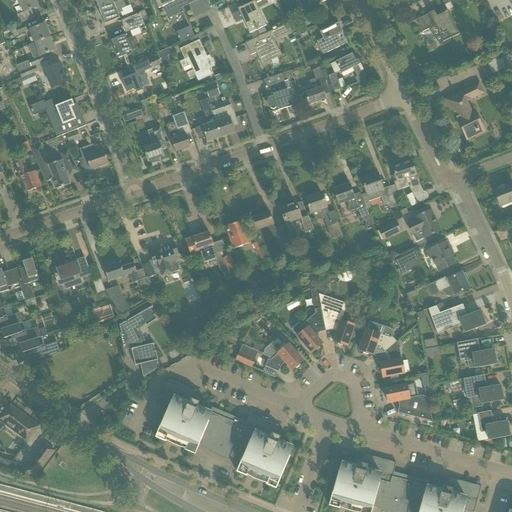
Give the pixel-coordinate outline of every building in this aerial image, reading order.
[(19,0),(21,5),(24,12),(17,15),(20,23),(25,21),(34,18),(31,10),(37,7),(34,0),(19,0)] [(95,0),(99,9),(120,0),(95,0)] [(120,0),(99,9),(105,24),(120,18),(118,14),(123,12),(122,9),(126,7),(123,0),(120,0)] [(154,0),(159,9),(164,6),(168,14),(169,18),(182,12),(180,7),(188,3),(189,5),(198,0),(154,0)] [(239,12),(232,15),(236,24),(243,20),(244,20),(250,33),(258,29),(263,26),(265,26),(257,9),(258,8),(268,3),(266,0),(261,0),(262,1),(256,4),(255,4),(254,2),(249,5),(239,10),(240,11),(239,12)] [(300,0),(299,2),(304,9),(306,10),(311,7),(326,0),(300,0)] [(433,11),(413,21),(419,34),(428,30),(435,26),(443,42),(459,34),(445,5),(450,3),(452,8),(465,2),(463,0),(434,0),(439,9),(440,12),(435,14),(433,11)] [(121,21),(123,27),(142,19),(140,13),(121,21)] [(147,17),(142,19),(145,26),(145,25),(150,23),(147,17)] [(139,28),(142,35),(148,33),(145,25),(145,26),(142,19),(123,27),(126,33),(130,31),(130,32),(139,28)] [(324,38),(320,40),(326,53),(334,50),(338,48),(347,43),(342,32),(343,32),(338,23),(329,28),(321,32),(324,38)] [(14,30),(16,35),(19,34),(19,35),(28,31),(25,24),(16,28),(16,29),(14,30)] [(30,29),(36,43),(50,37),(44,24),(30,29)] [(285,25),(245,44),(248,49),(251,55),(257,52),(260,57),(259,57),(263,67),(272,63),(271,60),(281,55),(275,42),(274,40),(289,33),(285,25)] [(257,30),(260,36),(267,33),(263,26),(258,29),(258,30),(257,30)] [(189,28),(177,33),(181,42),(193,36),(189,28)] [(124,35),(111,40),(119,58),(126,55),(125,52),(130,50),(131,51),(138,49),(134,40),(127,43),(126,40),(124,35)] [(36,43),(28,46),(34,59),(44,55),(55,50),(50,37),(36,43)] [(199,41),(180,50),(184,60),(180,62),(183,69),(191,65),(193,70),(195,75),(198,82),(212,76),(209,69),(214,66),(211,59),(208,60),(199,41)] [(157,53),(158,56),(162,64),(162,65),(163,68),(164,67),(171,64),(168,56),(173,54),(170,47),(157,53)] [(355,78),(359,87),(367,84),(364,77),(366,76),(363,70),(361,72),(358,65),(360,64),(358,60),(356,61),(352,54),(336,62),(341,71),(342,73),(353,68),(357,77),(355,78)] [(34,59),(28,61),(30,64),(31,68),(36,66),(47,61),(44,55),(34,59)] [(128,68),(121,71),(124,79),(122,80),(127,93),(135,89),(137,93),(142,91),(141,88),(150,85),(145,72),(161,65),(157,56),(140,64),(131,67),(128,68)] [(487,63),(492,74),(506,67),(501,57),(487,63)] [(44,70),(52,88),(67,81),(60,64),(44,70)] [(29,69),(19,72),(21,78),(38,72),(36,66),(31,68),(29,69)] [(305,93),(309,105),(326,99),(325,95),(330,93),(324,77),(325,77),(322,68),(313,71),(316,79),(310,82),(313,90),(305,93)] [(277,108),(278,111),(293,106),(290,96),(287,89),(291,88),(288,78),(290,78),(289,76),(293,75),(291,71),(263,80),(268,98),(267,103),(268,107),(273,110),(275,109),(275,108),(277,108)] [(34,74),(21,79),(24,86),(37,81),(34,74)] [(328,76),(334,92),(341,89),(335,74),(328,76)] [(20,80),(11,83),(14,90),(22,86),(20,80)] [(452,109),(467,140),(484,131),(480,124),(481,122),(479,117),(476,116),(475,113),(473,114),(467,102),(484,93),(479,82),(453,95),(444,99),(449,110),(452,109)] [(215,83),(205,87),(208,95),(218,91),(215,83)] [(66,95),(45,103),(55,126),(59,125),(63,135),(85,126),(76,104),(70,106),(66,95)] [(209,124),(197,129),(200,139),(206,137),(207,141),(221,137),(216,123),(216,122),(212,111),(210,104),(205,106),(204,109),(209,124)] [(231,105),(212,111),(216,122),(216,123),(221,137),(234,132),(232,127),(238,125),(235,115),(231,105)] [(141,110),(133,113),(135,119),(143,116),(141,110)] [(171,140),(175,152),(190,148),(186,135),(192,133),(185,112),(173,116),(177,130),(169,133),(171,139),(171,140)] [(160,127),(153,129),(155,136),(150,138),(152,144),(143,147),(148,162),(164,156),(162,150),(167,148),(160,127)] [(77,131),(66,135),(66,136),(69,142),(80,138),(77,132),(77,131)] [(28,142),(20,145),(24,154),(31,151),(28,142)] [(86,157),(90,170),(109,163),(104,151),(101,144),(92,147),(92,146),(80,150),(83,158),(86,157)] [(53,179),(56,189),(69,184),(65,172),(69,171),(71,175),(78,172),(68,151),(61,154),(63,160),(49,165),(45,155),(36,159),(47,182),(53,179)] [(24,182),(27,192),(40,187),(35,171),(29,174),(24,160),(15,163),(22,183),(24,182)] [(408,187),(417,204),(420,203),(429,198),(425,191),(424,192),(415,175),(410,162),(392,168),(395,175),(392,176),(395,185),(397,191),(408,187)] [(377,173),(361,179),(365,189),(366,194),(369,200),(369,202),(381,197),(384,208),(395,204),(391,193),(390,190),(384,192),(383,189),(381,183),(377,173)] [(349,183),(333,189),(337,199),(339,205),(347,202),(349,207),(348,208),(349,212),(353,213),(356,212),(356,211),(358,210),(363,221),(364,221),(370,218),(366,207),(361,196),(360,193),(353,195),(353,193),(349,183)] [(511,183),(494,190),(500,207),(511,201),(511,183)] [(322,193),(306,199),(309,208),(311,213),(314,221),(324,218),(329,231),(334,230),(336,237),(343,235),(335,211),(329,213),(325,203),(322,193)] [(295,203),(280,208),(284,217),(286,224),(289,232),(295,230),(292,222),(300,219),(306,233),(314,229),(306,212),(299,214),(299,212),(295,203)] [(399,212),(401,218),(409,213),(406,208),(399,212)] [(421,231),(425,238),(439,232),(433,219),(435,218),(431,210),(422,214),(414,217),(416,220),(407,224),(412,235),(421,231)] [(256,217),(252,218),(255,227),(256,230),(273,224),(272,221),(269,212),(261,214),(256,217)] [(229,236),(233,249),(249,244),(244,231),(241,221),(222,228),(223,228),(226,227),(229,236)] [(383,228),(388,239),(402,231),(397,221),(383,228)] [(209,232),(186,240),(189,249),(192,259),(199,257),(198,251),(203,249),(204,251),(200,253),(204,263),(214,259),(216,259),(212,248),(209,249),(209,247),(213,246),(209,232)] [(278,237),(277,237),(285,260),(295,257),(287,234),(286,234),(283,235),(278,237)] [(437,246),(428,250),(435,264),(439,272),(446,268),(455,264),(449,252),(451,251),(446,241),(437,246)] [(257,251),(262,261),(266,259),(258,242),(253,245),(256,251),(257,251)] [(149,263),(142,266),(147,275),(148,278),(151,283),(152,285),(159,282),(155,275),(154,272),(153,270),(160,268),(162,276),(179,270),(174,255),(179,254),(178,253),(175,244),(150,252),(152,260),(149,261),(149,263)] [(272,247),(264,250),(267,259),(275,257),(272,247)] [(414,251),(395,260),(402,275),(402,274),(399,269),(418,259),(414,251)] [(230,255),(222,260),(229,271),(236,267),(230,255)] [(19,283),(25,301),(35,298),(31,287),(29,288),(28,284),(31,283),(31,282),(39,280),(32,259),(23,262),(24,266),(8,271),(13,285),(19,283)] [(61,282),(63,288),(70,285),(70,286),(71,285),(83,281),(82,278),(91,275),(89,268),(80,271),(78,264),(71,266),(70,262),(52,269),(57,283),(58,283),(61,282)] [(140,284),(141,287),(151,283),(148,278),(146,278),(143,269),(136,271),(134,263),(122,267),(120,263),(104,268),(107,277),(108,282),(130,274),(133,283),(139,281),(140,284)] [(0,309),(4,308),(0,297),(0,292),(1,293),(0,293),(8,290),(7,287),(13,285),(8,271),(3,273),(1,269),(0,269),(0,309)] [(426,287),(431,297),(444,290),(443,288),(450,285),(455,295),(463,291),(462,291),(469,288),(461,272),(453,277),(449,278),(448,276),(426,287)] [(93,281),(97,294),(105,291),(100,279),(93,281)] [(276,279),(270,282),(274,290),(280,287),(276,279)] [(106,291),(120,315),(129,310),(129,309),(130,308),(118,287),(106,291)] [(246,287),(239,291),(245,301),(252,296),(246,287)] [(414,288),(406,291),(409,297),(417,294),(414,288)] [(334,342),(347,346),(354,325),(341,321),(345,309),(344,303),(319,294),(318,294),(321,308),(326,331),(332,330),(337,332),(334,342)] [(256,299),(249,303),(256,315),(263,311),(256,299)] [(442,303),(437,305),(440,313),(446,310),(442,303)] [(56,304),(49,306),(51,313),(58,311),(56,304)] [(428,309),(437,334),(462,325),(464,333),(485,325),(480,312),(470,316),(469,315),(466,315),(462,305),(453,308),(440,313),(436,306),(428,309)] [(114,317),(110,306),(102,308),(106,319),(114,317)] [(205,306),(200,307),(203,315),(208,314),(205,306)] [(0,330),(1,330),(23,323),(19,313),(7,317),(4,308),(0,309),(0,330)] [(150,308),(119,325),(125,348),(126,347),(126,346),(132,344),(133,349),(131,349),(135,366),(140,365),(143,378),(159,367),(158,360),(153,345),(142,347),(141,342),(146,341),(138,329),(145,325),(146,326),(157,319),(150,308)] [(297,337),(312,353),(322,344),(315,336),(320,332),(326,331),(321,308),(314,310),(315,313),(301,326),(299,323),(292,329),(295,334),(296,333),(298,336),(297,337)] [(101,311),(94,313),(97,320),(104,318),(101,311)] [(423,311),(417,314),(419,321),(426,318),(423,311)] [(405,317),(407,332),(408,331),(416,325),(414,316),(405,317)] [(362,341),(359,350),(363,352),(363,353),(368,355),(368,353),(372,355),(376,345),(381,347),(385,352),(396,342),(392,337),(380,333),(382,326),(369,322),(366,330),(362,341)] [(8,338),(11,347),(20,344),(41,337),(38,327),(26,331),(25,330),(23,323),(1,330),(4,339),(8,338)] [(26,352),(30,362),(47,356),(48,359),(46,360),(46,361),(55,356),(60,353),(56,342),(44,346),(44,345),(41,337),(20,344),(23,353),(26,352)] [(467,361),(469,369),(475,368),(496,364),(494,350),(483,352),(480,351),(477,339),(457,343),(460,363),(467,361)] [(381,368),(380,368),(381,373),(382,373),(383,377),(393,376),(404,373),(402,361),(402,360),(399,348),(401,347),(396,342),(385,352),(389,356),(390,362),(380,364),(381,368)] [(268,360),(265,366),(269,368),(278,372),(281,366),(285,362),(292,370),(295,367),(296,368),(300,365),(299,364),(303,361),(296,353),(288,344),(278,353),(270,361),(268,360)] [(236,360),(252,368),(255,359),(239,352),(236,360)] [(470,378),(463,379),(467,399),(471,398),(473,408),(482,407),(482,404),(493,402),(503,400),(502,397),(504,396),(501,392),(500,386),(490,388),(490,387),(486,387),(484,375),(474,377),(470,378)] [(250,414),(250,413),(246,423),(217,411),(216,414),(198,407),(199,402),(198,402),(198,400),(195,392),(193,391),(169,380),(169,379),(158,404),(168,407),(155,438),(166,442),(166,440),(176,443),(185,448),(184,450),(195,454),(200,443),(203,444),(206,447),(212,451),(219,455),(226,457),(232,458),(238,459),(241,461),(236,472),(247,476),(248,475),(257,478),(266,483),(266,484),(276,489),(292,447),(279,441),(281,437),(279,436),(279,435),(276,427),(274,426),(275,425),(250,415),(250,414)] [(397,413),(432,422),(427,397),(421,396),(418,396),(416,384),(410,385),(407,386),(407,385),(385,389),(388,403),(398,401),(399,407),(397,413)] [(0,418),(0,420),(27,441),(32,434),(38,426),(28,419),(27,421),(24,418),(25,416),(10,405),(0,418)] [(486,432),(488,440),(510,436),(507,422),(496,424),(496,423),(493,423),(491,411),(477,414),(478,414),(481,432),(481,433),(486,432)] [(54,451),(45,444),(23,472),(36,476),(54,451)] [(0,458),(0,457),(0,465),(1,466),(13,469),(15,470),(17,463),(3,460),(0,458)] [(441,490),(422,485),(423,481),(393,473),(396,463),(395,464),(370,457),(369,458),(367,457),(360,461),(359,463),(358,462),(356,467),(343,463),(340,472),(338,471),(329,506),(340,509),(340,507),(345,508),(351,509),(355,510),(358,511),(371,511),(373,505),(377,506),(386,511),(387,511),(463,511),(464,509),(473,511),(474,511),(481,487),(480,487),(455,480),(454,481),(452,481),(445,485),(444,486),(442,486),(441,490)]
